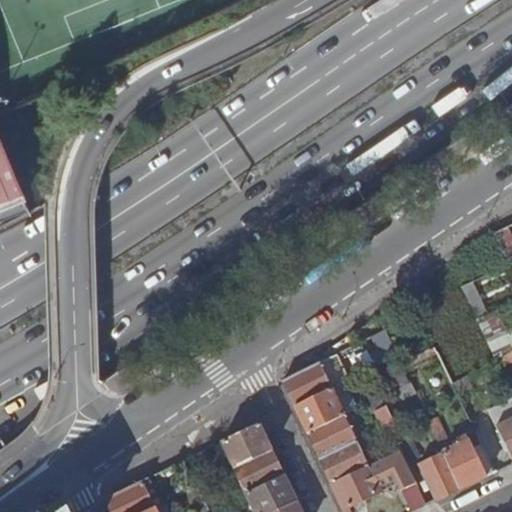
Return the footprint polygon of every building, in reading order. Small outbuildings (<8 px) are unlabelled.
[(0,218),(27,208),(23,197),(25,196),(0,135),(0,218)] [(511,248),(511,238),(507,228),(493,234),(502,253),(511,248)] [(486,315),(470,283),(460,289),(475,320),(486,315)] [(384,331),(376,336),(387,360),(396,356),(384,331)] [(433,346),(399,363),(402,369),(436,352),(433,346)] [(498,368),(511,361),(511,351),(494,360),(498,368)] [(436,352),(402,369),(408,383),(442,366),(436,352)] [(396,356),(387,360),(400,387),(408,383),(402,369),(399,363),(396,356)] [(319,363),(281,381),(289,398),(294,408),(331,389),(319,363)] [(450,383),(455,393),(469,386),(464,376),(450,383)] [(331,389),(343,415),(357,409),(344,382),(331,389)] [(331,389),(294,408),(302,425),(306,434),(343,415),(331,389)] [(511,464),(511,398),(511,397),(486,410),(511,464)] [(373,412),(382,429),(383,428),(393,423),(385,406),(373,412)] [(315,452),(318,460),(355,442),(343,415),(306,434),(315,452)] [(474,482),(485,477),(473,451),(467,439),(466,440),(463,435),(455,439),(458,444),(449,448),(435,417),(426,421),(441,452),(458,490),(474,482)] [(396,444),(401,442),(393,423),(383,428),(392,447),(396,444)] [(271,451),(258,425),(221,443),(233,469),(271,451)] [(399,451),(405,463),(418,457),(409,438),(401,442),(396,444),(399,451)] [(326,476),(330,485),(367,466),(355,442),(318,460),(326,476)] [(485,477),(492,474),(480,448),(473,451),(485,477)] [(283,476),(271,451),(233,469),(246,495),(283,476)] [(330,485),(342,511),(349,511),(347,508),(379,493),(378,490),(392,495),(396,482),(401,484),(412,479),(405,463),(399,451),(367,466),(330,485)] [(444,497),(458,490),(441,452),(416,464),(434,502),(444,497)] [(275,511),(295,502),(283,476),(246,495),(253,511),(275,511)] [(142,482),(105,500),(110,511),(144,511),(154,507),(142,482)] [(210,511),(216,509),(204,483),(196,487),(208,511),(210,511)] [(409,511),(413,511),(425,506),(414,483),(401,489),(400,493),(409,511)] [(208,511),(196,487),(185,492),(194,511),(208,511)] [(299,511),(295,502),(275,511),(299,511)]
